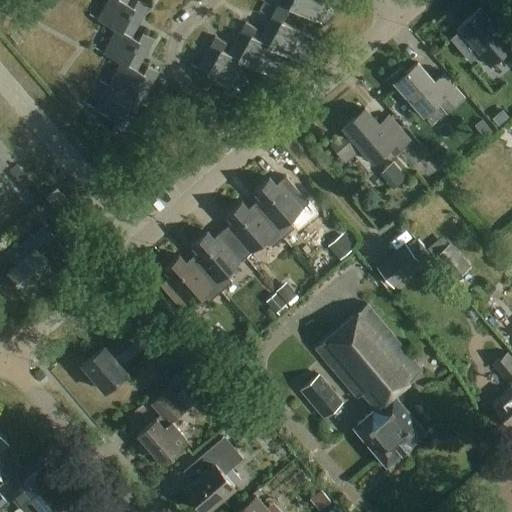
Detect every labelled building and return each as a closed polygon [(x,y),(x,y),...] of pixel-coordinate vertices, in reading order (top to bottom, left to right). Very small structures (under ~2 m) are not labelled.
[(127,4),(119,0),(108,0),(98,20),(116,29),(132,38),(132,37),(149,6),(137,0),(133,7),(127,4)] [(280,0),(276,9),(287,15),(290,8),(313,20),(323,0),(280,0)] [(499,29),(481,8),(458,28),(490,65),(507,51),(511,57),(511,25),(509,21),(499,29)] [(276,9),(259,40),(259,41),(274,49),(292,59),(305,34),(283,22),(287,15),(276,9)] [(246,23),(229,55),(244,63),(262,73),(274,49),(259,41),(259,40),(253,36),(257,29),(246,23)] [(103,53),(121,62),(137,71),(137,70),(154,39),(143,33),(139,41),(132,37),(132,38),(116,29),(103,53)] [(229,55),(221,50),(225,42),(215,37),(198,69),(231,87),(244,63),(229,55)] [(121,62),(108,86),(142,103),(158,72),(148,66),(144,74),(137,70),(137,71),(121,62)] [(405,74),(402,70),(388,82),(403,99),(407,96),(424,116),(439,103),(447,112),(464,97),(444,74),(434,82),(418,63),(405,74)] [(125,135),(142,103),(108,86),(96,110),(118,122),(114,130),(125,135)] [(379,124),(365,108),(343,128),(347,133),(333,145),(347,161),(361,148),(373,162),(390,148),(395,154),(410,141),(388,116),(379,124)] [(398,191),(414,179),(401,162),(385,174),(398,191)] [(260,198),(254,203),(284,237),(294,228),(298,233),(319,215),(309,203),(286,176),(276,185),(270,177),(254,191),(260,198)] [(78,212),(58,189),(47,199),(67,222),(78,212)] [(284,237),(254,203),(248,209),(242,201),(226,215),(233,222),(223,230),(246,257),(266,240),(272,247),(284,237)] [(6,253),(17,265),(9,272),(24,290),(52,265),(44,256),(59,243),(44,226),(22,246),(18,242),(6,253)] [(192,257),(221,291),(232,282),(226,274),(246,257),(223,230),(213,238),(207,231),(192,245),(198,252),(192,257)] [(451,243),(434,259),(454,282),(472,267),(451,243)] [(406,244),(377,267),(395,288),(423,265),(406,244)] [(221,291),(192,257),(186,263),(179,255),(164,269),(170,276),(160,285),(183,311),(204,294),(210,301),(221,291)] [(292,283),(269,304),(282,318),(305,298),(292,283)] [(423,370),(368,305),(316,349),(358,398),(363,393),(376,408),(354,426),(387,465),(426,431),(394,394),(423,370)] [(152,339),(137,322),(106,348),(105,346),(83,364),(105,391),(127,372),(121,365),(152,339)] [(200,352),(178,327),(162,341),(183,366),(200,352)] [(511,360),(507,354),(492,366),(511,388),(492,404),(511,427),(511,360)] [(342,404),(320,376),(302,390),(324,418),(342,404)] [(201,398),(190,385),(177,397),(170,389),(152,404),(161,415),(138,434),(162,463),(188,441),(172,422),(201,398)] [(255,406),(230,427),(245,444),(270,423),(255,406)] [(244,458),(225,436),(197,459),(207,471),(187,488),(206,510),(235,486),(225,475),(244,458)] [(50,511),(66,498),(43,471),(12,497),(24,511),(50,511)] [(293,471),(280,482),(289,493),(302,482),(293,471)] [(269,511),(257,497),(239,511),(269,511)] [(77,511),(66,498),(50,511),(77,511)]
